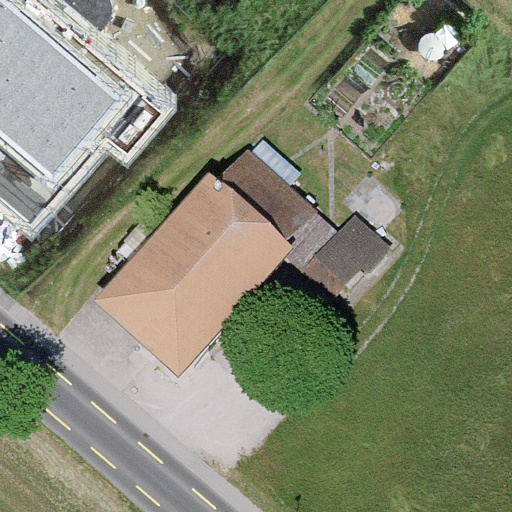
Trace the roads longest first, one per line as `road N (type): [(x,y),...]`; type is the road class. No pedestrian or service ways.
road 1 (track): [(52,388),(80,321),(58,293),(358,0)]
road 2 (secondary): [(0,343),(199,511)]
